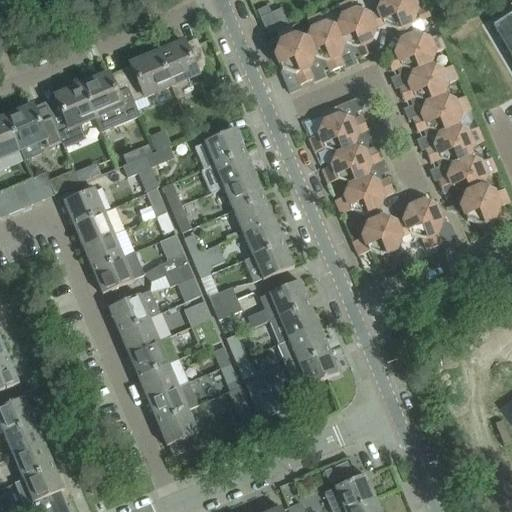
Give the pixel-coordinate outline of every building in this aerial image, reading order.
[(396,31),(401,42),(415,36),(410,25),(415,13),(426,8),(422,0),(383,0),(378,12),(368,17),(374,31),(384,26),(396,31)] [(369,43),(374,31),(368,17),(356,12),(351,1),(337,7),(342,18),(337,30),(343,45),(355,49),(360,60),(374,54),(369,43)] [(339,57),(343,45),(337,30),(325,26),(320,15),(306,21),(311,32),(306,44),(313,58),(325,63),(329,73),(343,67),(339,57)] [(511,16),(493,27),(504,46),(511,40),(511,16)] [(308,70),(313,58),(306,44),(294,39),(289,28),(276,34),(279,46),(275,58),(281,71),(294,76),(299,87),(313,81),(308,70)] [(402,68),(414,73),(428,67),(433,55),(444,50),(438,36),(427,41),(415,36),(401,42),(396,54),(385,59),(391,73),(402,68)] [(183,43),(158,54),(172,87),(209,71),(198,45),(186,51),(183,43)] [(133,73),(123,77),(134,103),(172,87),(158,54),(130,66),(133,73)] [(415,99),(427,104),(441,98),(446,86),(457,81),(451,67),(440,72),(428,67),(414,73),(409,85),(398,90),(404,104),(415,99)] [(108,75),(82,87),(95,120),(100,134),(140,118),(134,103),(123,77),(111,82),(108,75)] [(57,105),(46,110),(57,136),(60,143),(63,150),(85,141),(79,126),(95,120),(82,87),(54,98),(57,105)] [(428,130),(440,135),(454,129),(459,117),(470,112),(464,98),(453,103),(441,98),(427,104),(422,116),(411,120),(417,134),(428,130)] [(32,107),(6,118),(20,151),(20,152),(24,162),(41,155),(37,144),(46,141),(49,148),(60,143),(57,136),(46,110),(35,114),(33,109),(32,107)] [(325,150),(337,155),(351,149),(356,137),(367,132),(361,118),(350,123),(338,118),(334,109),(320,115),(324,124),(319,136),(308,141),(314,155),(325,150)] [(20,151),(6,118),(0,121),(0,159),(20,152),(20,151)] [(441,161),(453,166),(467,160),(472,148),(483,143),(477,129),(466,134),(454,129),(440,135),(435,147),(424,151),(430,165),(441,161)] [(213,167),(245,154),(235,131),(203,144),(204,145),(194,149),(204,171),(213,167)] [(169,149),(145,159),(150,171),(151,171),(174,161),(169,149)] [(338,181),(350,186),(364,180),(369,168),(380,163),(374,149),(363,154),(351,149),(337,155),(332,167),(321,172),(327,186),(338,181)] [(204,171),(201,173),(210,196),(223,190),(255,177),(245,154),(213,167),(204,171)] [(138,176),(147,196),(156,192),(156,190),(158,188),(151,171),(150,171),(145,159),(122,168),(127,181),(138,176)] [(454,192),(466,197),(480,190),(485,178),(496,174),(490,160),(479,164),(467,160),(453,166),(448,178),(437,182),(443,196),(454,192)] [(80,162),(70,166),(73,172),(75,177),(85,173),(80,162)] [(73,172),(48,183),(54,197),(79,187),(75,177),(73,172)] [(44,175),(33,180),(43,202),(54,197),(48,183),(44,175)] [(223,190),(233,213),(264,199),(255,177),(223,190)] [(33,180),(22,184),(31,207),(43,202),(33,180)] [(351,212),(363,217),(377,211),(382,199),(393,194),(387,180),(376,185),(364,180),(350,186),(345,198),(334,202),(340,216),(351,212)] [(22,184),(11,189),(20,211),(31,207),(22,184)] [(162,190),(171,213),(181,208),(171,186),(162,190)] [(11,189),(0,193),(9,216),(20,211),(11,189)] [(62,204),(73,228),(104,214),(94,190),(62,204)] [(480,190),(466,197),(461,209),(466,222),(479,228),(484,238),(498,232),(493,222),(498,209),(509,205),(503,191),(492,195),(480,190)] [(0,193),(0,219),(9,216),(0,193)] [(233,213),(242,236),(274,223),(264,199),(233,213)] [(150,204),(156,219),(166,215),(160,200),(150,204)] [(404,222),(394,226),(400,240),(410,236),(422,241),(427,252),(441,245),(444,252),(459,246),(450,226),(441,222),(436,209),(422,203),(409,209),(404,222)] [(181,208),(171,213),(178,229),(188,225),(181,208)] [(377,211),(363,217),(368,227),(363,239),(352,244),(358,258),(368,253),(381,258),(385,269),(399,263),(395,252),(400,240),(394,226),(382,221),(377,211)] [(73,228),(82,251),(114,237),(104,214),(73,228)] [(166,215),(156,219),(163,236),(173,231),(166,215)] [(242,236),(252,259),(283,245),(274,223),(242,236)] [(82,251),(92,273),(124,260),(114,237),(82,251)] [(183,241),(191,258),(201,254),(193,237),(183,241)] [(283,245),(252,259),(262,283),(294,269),(283,245)] [(201,254),(191,258),(200,280),(210,276),(201,254)] [(124,260),(92,273),(102,296),(144,278),(134,255),(124,260)] [(160,265),(165,277),(187,268),(183,256),(160,265)] [(187,268),(165,277),(170,288),(192,279),(187,268)] [(259,300),(269,323),(309,306),(299,283),(259,300)] [(207,299),(212,310),(236,300),(231,288),(207,299)] [(108,310),(118,334),(149,320),(159,315),(149,293),(108,310)] [(236,300),(212,310),(217,321),(241,311),(236,300)] [(194,308),(201,325),(210,321),(203,304),(194,308)] [(279,346),(288,343),(319,329),(309,306),(269,323),(279,346)] [(118,334),(127,356),(159,343),(149,320),(118,334)] [(210,321),(201,325),(208,342),(217,338),(210,321)] [(288,343),(297,364),(297,366),(329,352),(319,329),(288,343)] [(137,379),(168,366),(179,361),(169,339),(159,343),(127,356),(137,379)] [(0,365),(9,362),(0,341),(0,365)] [(230,351),(236,365),(245,361),(238,344),(229,348),(230,351)] [(213,354),(220,371),(229,367),(222,350),(213,354)] [(297,366),(297,364),(286,369),(296,392),(306,387),(307,389),(339,375),(329,352),(297,366)] [(245,361),(236,365),(242,381),(252,377),(245,361)] [(9,362),(0,365),(0,393),(19,385),(9,362)] [(137,379),(147,402),(178,389),(168,366),(137,379)] [(229,367),(220,371),(226,387),(236,383),(229,367)] [(245,387),(259,422),(277,414),(263,379),(245,387)] [(147,402),(156,425),(188,412),(199,407),(189,384),(178,389),(147,402)] [(254,424),(239,389),(227,394),(242,429),(254,424)] [(0,409),(0,429),(3,436),(34,422),(24,399),(0,409)] [(188,412),(156,425),(166,448),(198,435),(188,412)] [(3,436),(13,459),(44,445),(34,422),(3,436)] [(495,425),(502,445),(503,448),(511,445),(503,422),(495,425)] [(13,459),(22,482),(54,469),(44,445),(13,459)] [(346,465),(325,474),(329,485),(350,476),(346,465)] [(54,469),(22,482),(32,505),(64,492),(54,469)] [(331,511),(348,511),(375,501),(365,477),(324,495),(331,511)] [(379,511),(375,501),(348,511),(379,511)]
